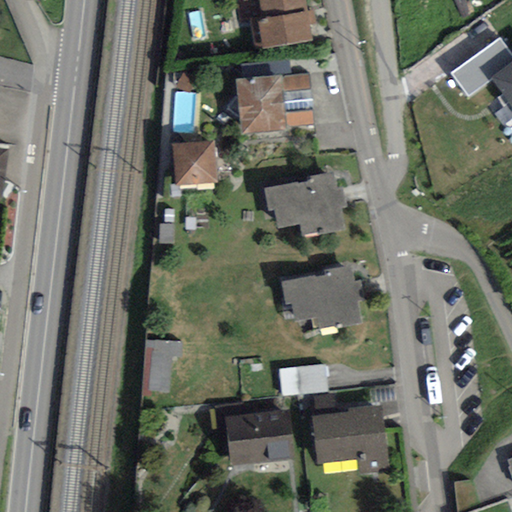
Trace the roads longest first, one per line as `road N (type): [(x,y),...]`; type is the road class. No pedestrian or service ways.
road 1 (primary): [(22,511),(71,86)]
road 2 (residential): [(0,445),(43,83)]
road 3 (residential): [(394,222),(438,511)]
road 4 (unclassified): [(380,183),(397,160),(380,0)]
road 5 (residential): [(340,0),(380,183)]
road 6 (residential): [(511,335),(467,253),(394,222)]
